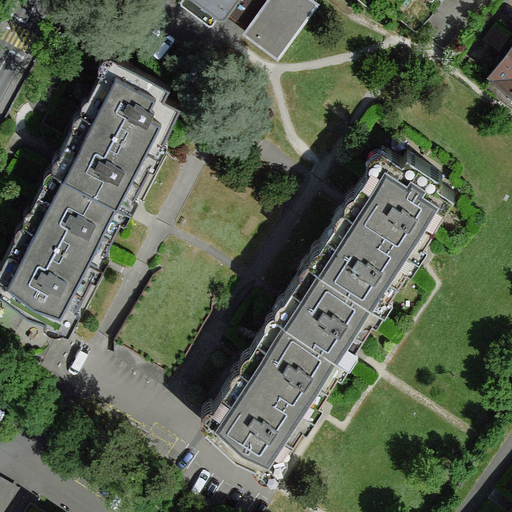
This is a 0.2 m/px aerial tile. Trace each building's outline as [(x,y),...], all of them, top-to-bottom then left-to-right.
[(182,0),(210,21),(214,19),(219,12),(227,11),(235,0),(182,0)] [(278,52),(314,3),(309,0),(235,0),(227,11),(253,29),(251,32),(278,52)] [(511,33),(497,23),(487,37),(500,47),(511,33)] [(511,49),(487,82),(511,100),(511,49)] [(117,53),(86,110),(158,147),(182,101),(166,93),(171,82),(117,53)] [(73,137),(58,166),(129,202),(158,147),(86,110),(73,137)] [(369,177),(352,205),(415,248),(421,237),(424,238),(433,226),(455,191),(439,180),(443,172),(408,150),(403,157),(389,146),(369,177)] [(58,166),(29,221),(100,257),(129,202),(58,166)] [(352,205),(316,257),(382,300),(409,258),(415,248),(352,205)] [(14,251),(0,276),(0,286),(29,309),(67,321),(100,257),(29,221),(14,251)] [(316,257),(281,310),(347,353),(382,300),(316,257)] [(255,350),(247,362),(313,405),(320,395),(347,353),(281,310),(255,350)] [(219,402),(207,420),(238,449),(273,466),(313,405),(247,362),(219,402)] [(0,511),(4,511),(18,492),(0,481),(0,511)]
